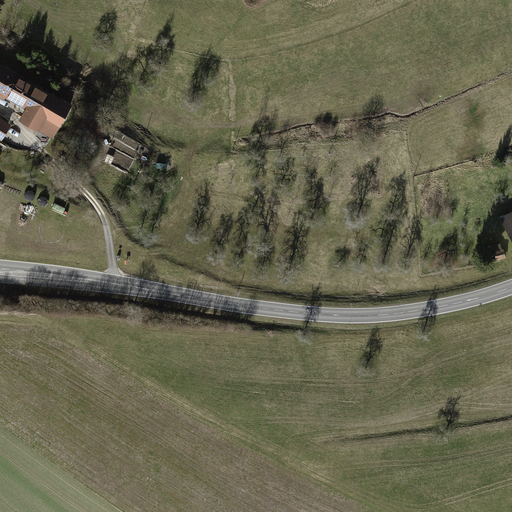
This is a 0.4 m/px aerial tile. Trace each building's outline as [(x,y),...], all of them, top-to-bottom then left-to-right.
[(6,63),(0,74),(0,89),(33,106),(45,83),(6,63)] [(45,83),(33,106),(27,118),(55,133),(73,98),(45,83)] [(16,125),(0,115),(0,137),(6,141),(16,125)] [(511,212),(502,218),(511,236),(511,212)] [(502,247),(494,251),(499,261),(507,258),(502,247)]
